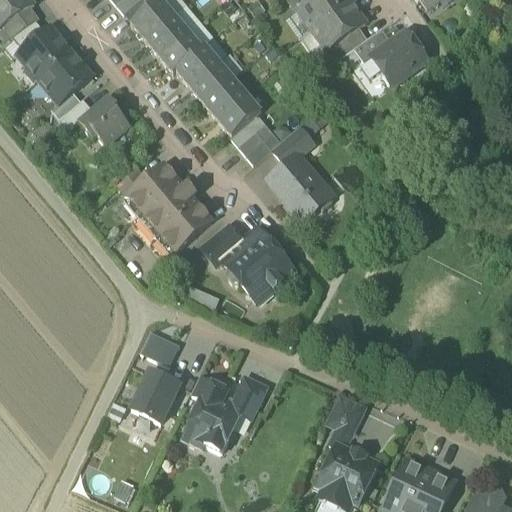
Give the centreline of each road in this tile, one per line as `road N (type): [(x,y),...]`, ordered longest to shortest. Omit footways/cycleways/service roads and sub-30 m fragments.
road 1 (track): [(0,136),(148,312),(51,511)]
road 2 (residential): [(173,318),(511,458)]
road 3 (residential): [(69,0),(224,199)]
